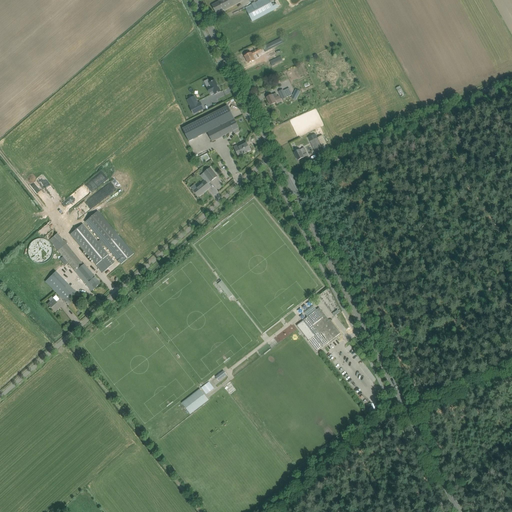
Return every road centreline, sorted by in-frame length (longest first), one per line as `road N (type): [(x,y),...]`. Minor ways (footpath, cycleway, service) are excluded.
road 1 (tertiary): [(457,511),(289,181)]
road 2 (unclassified): [(0,395),(275,154)]
road 3 (unclassified): [(289,181),(511,81)]
road 4 (tertiary): [(275,154),(195,0)]
road 5 (track): [(511,241),(443,134)]
